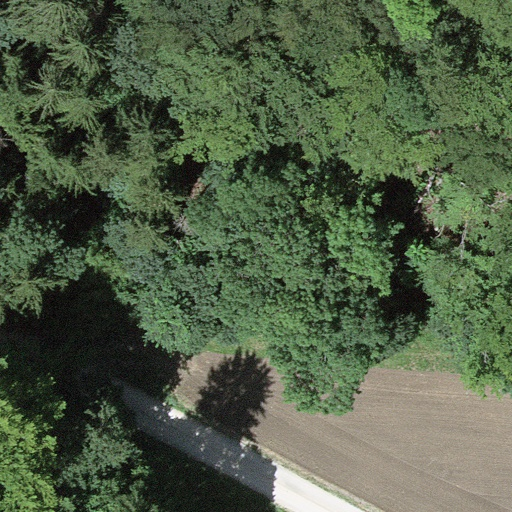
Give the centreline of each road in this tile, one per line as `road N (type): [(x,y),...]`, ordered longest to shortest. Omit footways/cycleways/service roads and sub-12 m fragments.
road 1 (track): [(0,345),(69,372),(327,511)]
road 2 (track): [(248,346),(192,344),(69,372)]
